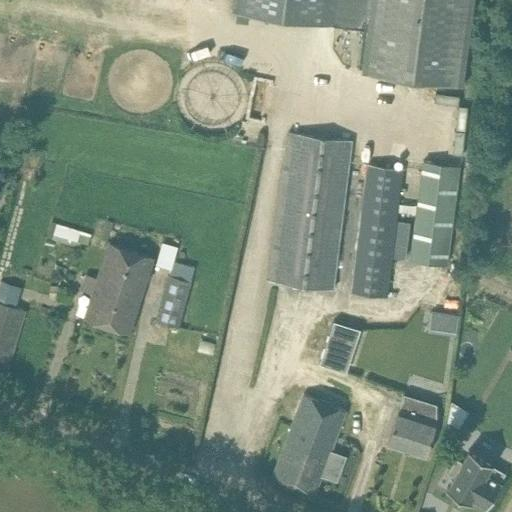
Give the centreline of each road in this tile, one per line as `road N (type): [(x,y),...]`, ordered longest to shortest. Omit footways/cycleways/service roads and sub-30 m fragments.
road 1 (unknown): [(177,479),(271,59),(396,111)]
road 2 (unclassified): [(257,511),(0,408)]
